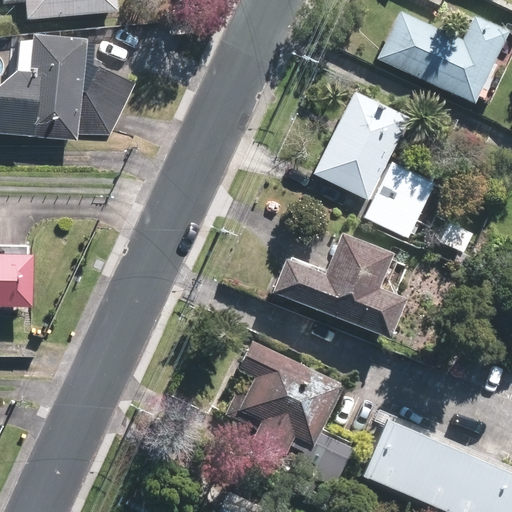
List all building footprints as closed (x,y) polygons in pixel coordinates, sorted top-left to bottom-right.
[(118,0),(29,0),(30,14),(119,8),(118,0)] [(370,61),(461,103),(482,60),(493,36),(462,22),(451,46),(391,18),(370,61)] [(0,131),(83,139),(84,132),(110,133),(136,81),(90,58),(91,45),(20,40),(16,98),(0,97),(0,131)] [(394,123),(343,99),(306,178),(358,202),(394,123)] [(419,185),(382,168),(358,219),(395,236),(419,185)] [(442,224),(433,242),(454,253),(463,235),(442,224)] [(315,275),(280,262),(267,297),(379,339),(392,305),(367,295),(380,262),(327,242),(315,275)] [(37,256),(0,256),(0,300),(36,301),(37,256)] [(322,392),(246,351),(216,408),(292,449),(322,392)] [(511,511),(511,486),(368,423),(345,476),(427,511),(511,511)]
